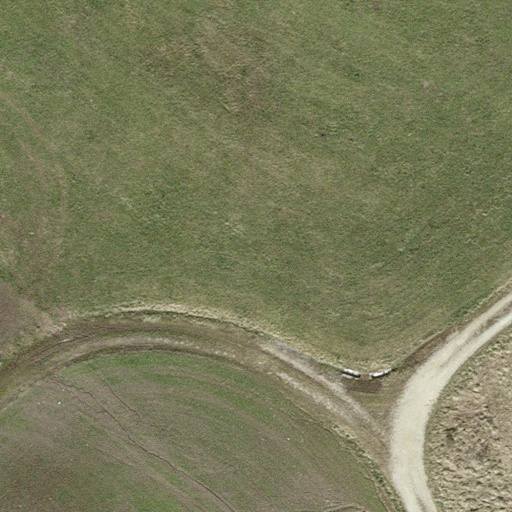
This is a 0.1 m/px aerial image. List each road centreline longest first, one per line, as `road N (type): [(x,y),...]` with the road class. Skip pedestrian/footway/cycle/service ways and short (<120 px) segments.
road 1 (track): [(0,379),(65,345),(122,333),(174,337),(245,357),(411,436)]
road 2 (track): [(430,511),(411,436),(435,377),(511,306)]
